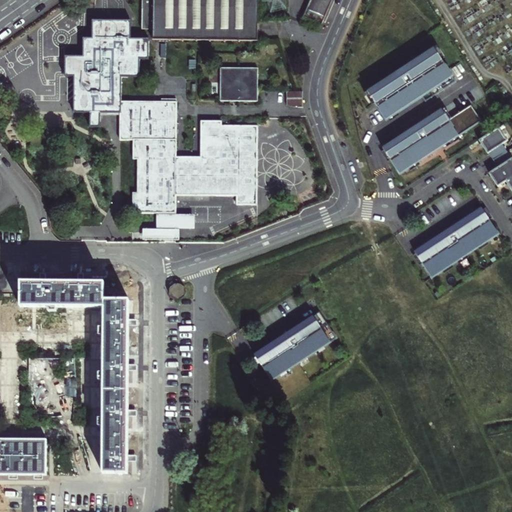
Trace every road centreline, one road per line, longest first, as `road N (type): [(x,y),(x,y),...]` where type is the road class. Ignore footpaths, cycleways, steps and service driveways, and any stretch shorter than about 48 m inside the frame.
road 1 (residential): [(151,511),(157,276)]
road 2 (residential): [(344,207),(348,195),(317,93),(350,0)]
road 3 (residential): [(344,207),(396,211),(467,167),(511,236)]
road 4 (residential): [(157,276),(344,207)]
road 5 (residential): [(157,276),(151,264),(129,256),(39,253)]
